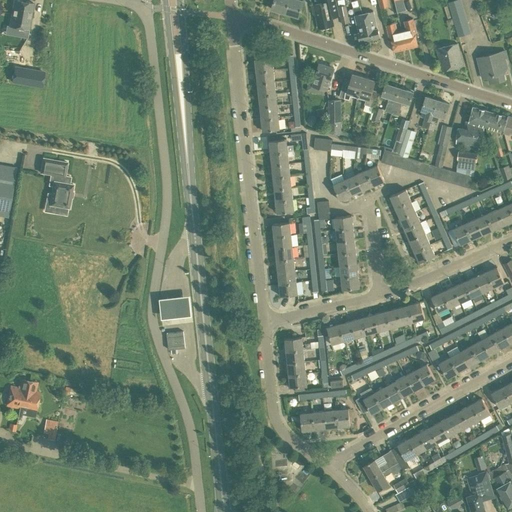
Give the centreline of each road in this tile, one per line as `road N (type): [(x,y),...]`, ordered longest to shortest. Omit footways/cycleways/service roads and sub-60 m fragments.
road 1 (unclassified): [(147,7),(167,190),(152,328),(189,419),(200,511)]
road 2 (primary): [(224,511),(189,192)]
road 3 (residential): [(263,323),(231,18)]
road 4 (residential): [(511,106),(231,18)]
road 5 (residential): [(329,465),(511,363)]
road 6 (primary): [(165,0),(189,192)]
road 7 (primary): [(189,192),(178,0)]
road 8 (residential): [(329,465),(287,441),(272,405),(263,323)]
road 9 (residential): [(379,297),(511,240)]
